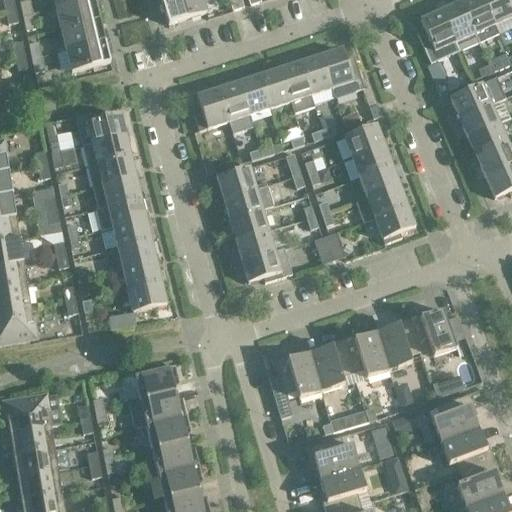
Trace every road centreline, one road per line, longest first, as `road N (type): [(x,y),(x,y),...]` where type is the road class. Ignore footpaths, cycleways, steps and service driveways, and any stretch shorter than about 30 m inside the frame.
road 1 (residential): [(214,336),(146,70),(362,0)]
road 2 (residential): [(469,257),(365,0)]
road 3 (residential): [(233,331),(445,267)]
road 4 (residential): [(511,451),(445,267)]
road 5 (residential): [(242,511),(200,338),(214,336)]
road 6 (residential): [(286,511),(233,331)]
